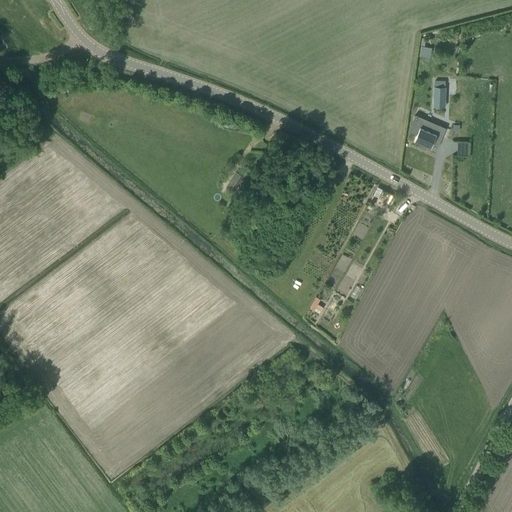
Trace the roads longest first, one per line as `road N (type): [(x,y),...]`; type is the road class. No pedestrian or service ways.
road 1 (unclassified): [(511,243),(326,141),(115,59),(79,35)]
road 2 (unclassified): [(455,511),(511,406)]
